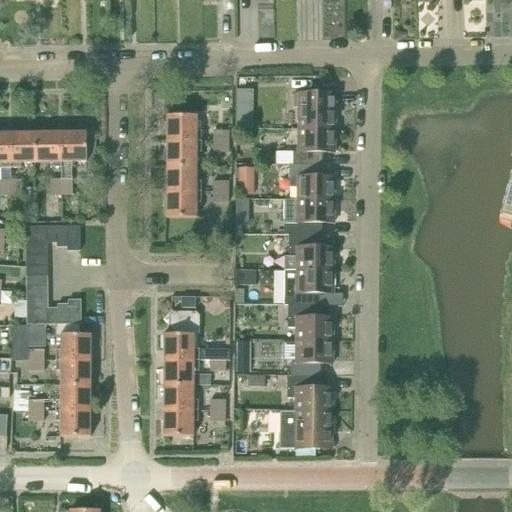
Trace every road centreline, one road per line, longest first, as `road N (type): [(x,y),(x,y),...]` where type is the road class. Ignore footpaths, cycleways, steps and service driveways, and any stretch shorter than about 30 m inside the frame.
road 1 (residential): [(367,478),(372,59)]
road 2 (residential): [(133,478),(116,274),(116,68)]
road 3 (residential): [(116,68),(372,59)]
road 4 (unclassified): [(133,478),(367,478)]
road 5 (unclassified): [(367,478),(511,477)]
road 6 (residential): [(372,59),(511,55)]
road 7 (unclassified): [(0,479),(133,478)]
